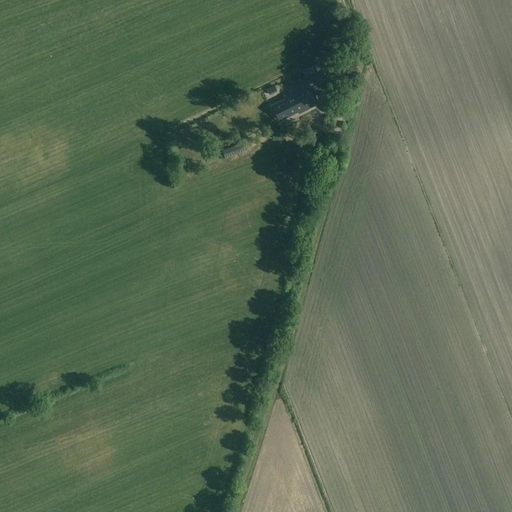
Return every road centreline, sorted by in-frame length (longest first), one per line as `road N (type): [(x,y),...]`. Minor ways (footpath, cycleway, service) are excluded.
road 1 (track): [(233,511),(273,389),(337,129)]
road 2 (unclassified): [(353,52),(333,71),(322,122),(337,129),(352,65)]
